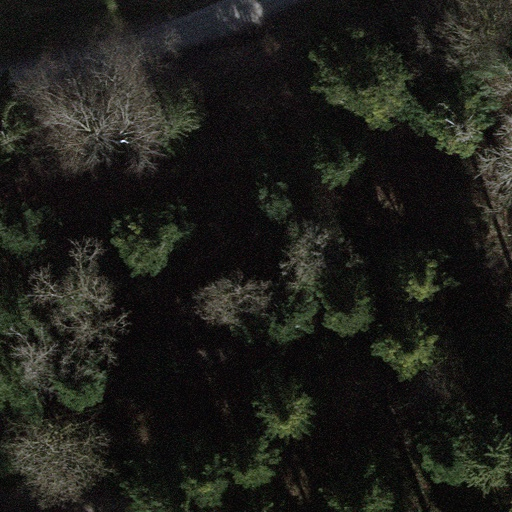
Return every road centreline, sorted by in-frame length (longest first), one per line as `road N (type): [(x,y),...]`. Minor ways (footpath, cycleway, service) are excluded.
road 1 (track): [(511,261),(0,419)]
road 2 (track): [(0,87),(272,0)]
road 3 (track): [(0,496),(162,511)]
